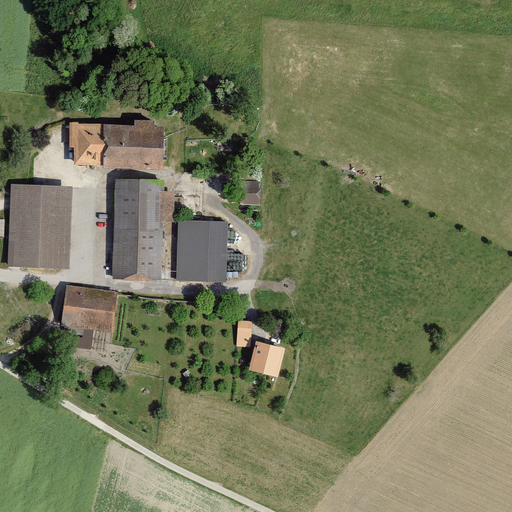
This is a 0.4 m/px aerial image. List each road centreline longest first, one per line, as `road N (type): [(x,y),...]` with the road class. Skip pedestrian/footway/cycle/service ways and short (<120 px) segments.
road 1 (track): [(269,511),(155,457),(0,363)]
road 2 (unclassified): [(208,200),(254,242),(244,287),(183,291),(80,281)]
road 3 (track): [(91,189),(104,176),(152,175),(208,200)]
